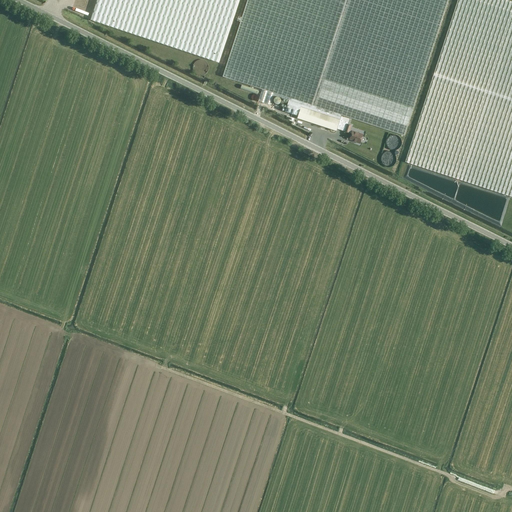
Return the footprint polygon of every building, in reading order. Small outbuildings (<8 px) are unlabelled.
[(97,0),(91,20),(219,63),(239,0),(97,0)] [(341,116),(404,136),(448,0),(247,0),(222,77),(289,99),(288,101),(282,99),(280,106),(286,108),(285,112),(297,116),(297,119),(336,132),(341,116)] [(458,180),(511,197),(511,2),(504,0),(457,0),(405,162),(458,180)] [(272,99),(272,98),(272,97),(271,96),(270,94),(269,93),(268,93),(267,92),(266,92),(265,92),(263,92),(262,93),(261,93),(260,94),(260,95),(259,96),(259,98),(259,99),(259,101),(260,101),(260,102),(261,103),(262,104),(263,104),(265,105),(266,105),(268,104),(270,103),(271,102),(271,101),(272,100),(272,99)] [(355,142),(360,144),(363,135),(352,132),(349,131),(351,126),(347,125),(345,132),(348,133),(351,134),(349,140),(355,142)]
